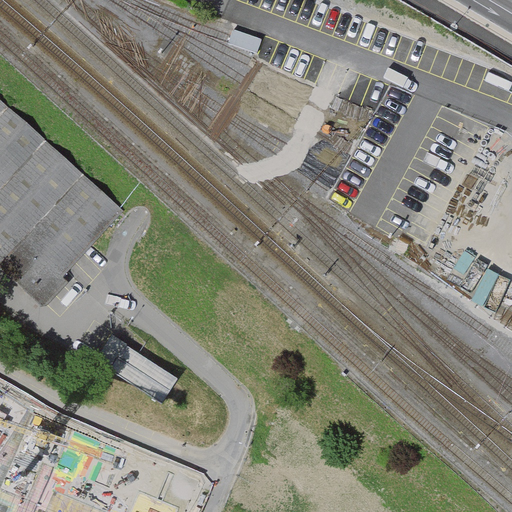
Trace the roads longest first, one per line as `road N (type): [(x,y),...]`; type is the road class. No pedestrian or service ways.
road 1 (residential): [(226,478),(243,412),(232,393),(120,295),(114,263),(143,216)]
road 2 (residential): [(226,478),(204,477),(0,382)]
